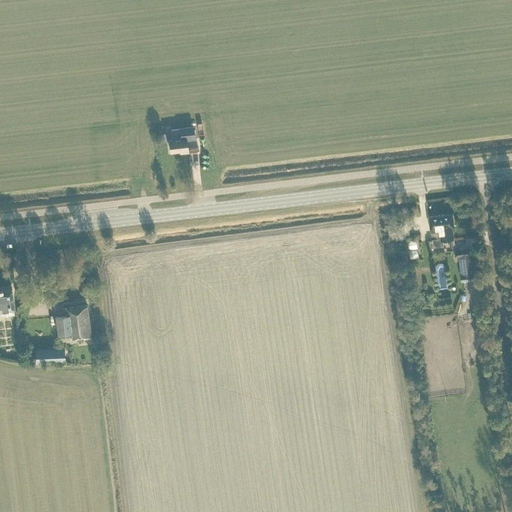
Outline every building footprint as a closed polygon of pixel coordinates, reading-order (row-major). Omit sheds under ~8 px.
[(187,152),(186,140),(195,139),(193,125),(170,128),(171,139),(168,139),(170,152),(180,150),(180,153),(187,152)] [(452,230),(454,229),(452,213),(429,216),(431,232),(440,231),(441,240),(454,239),(452,230)] [(475,280),(471,248),(457,250),(461,281),(475,280)] [(399,261),(408,259),(407,249),(398,251),(399,261)] [(5,310),(14,309),(11,289),(2,290),(0,289),(0,315),(6,315),(5,310)] [(72,340),(91,337),(86,304),(64,307),(65,315),(55,316),(57,335),(71,333),(72,340)] [(35,363),(65,362),(64,348),(35,349),(35,363)]
